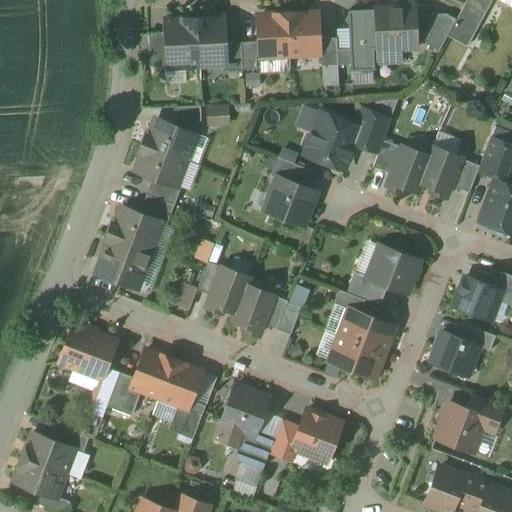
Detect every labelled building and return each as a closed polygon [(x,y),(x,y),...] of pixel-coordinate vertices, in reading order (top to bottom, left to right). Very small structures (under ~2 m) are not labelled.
[(490,0),(464,0),(445,35),(466,46),(490,0)] [(414,7),(375,9),(377,50),(416,48),(414,7)] [(375,9),(347,10),(350,71),(374,70),(373,50),(377,50),(375,9)] [(280,15),(257,16),(259,53),(268,53),(271,56),(289,55),(287,13),(279,14),(280,15)] [(317,13),(295,15),(295,13),(287,13),(289,55),(306,54),(310,51),(319,50),(317,13)] [(204,17),(197,18),(199,65),(226,63),(223,18),(205,19),(204,17)] [(189,20),(164,21),(166,66),(199,65),(197,18),(188,18),(189,20)] [(202,106),(203,126),(227,125),(226,105),(202,106)] [(357,122),(312,105),(291,160),(344,181),(354,155),(376,163),(394,119),(362,108),(357,122)] [(174,120),(172,125),(192,133),(196,121),(200,121),(200,106),(174,107),(174,120)] [(143,144),(185,160),(195,134),(192,133),(172,125),(160,120),(154,122),(149,137),(146,136),(143,144)] [(472,174),(487,180),(472,226),(511,240),(511,181),(509,180),(511,170),(511,141),(488,133),(472,174)] [(378,182),(409,194),(423,154),(388,139),(374,168),(382,172),(378,182)] [(175,185),(185,160),(143,144),(139,153),(142,154),(137,168),(140,173),(152,178),(175,187),(175,185)] [(461,157),(428,145),(414,185),(445,199),(450,188),(463,193),(472,166),(460,162),(461,157)] [(318,190),(272,172),(254,211),(301,229),(318,190)] [(152,178),(146,194),(174,205),(181,188),(175,185),(175,187),(152,178)] [(174,205),(146,194),(139,212),(167,223),(174,205)] [(165,223),(115,206),(102,238),(152,257),(165,223)] [(152,257),(102,239),(88,275),(139,295),(152,257)] [(202,261),(207,242),(197,239),(192,258),(202,261)] [(422,263),(370,242),(353,288),(404,308),(422,263)] [(245,277),(214,265),(198,306),(227,318),(228,317),(241,285),(245,277)] [(456,276),(445,310),(489,326),(498,303),(511,309),(511,279),(490,272),(485,286),(456,276)] [(184,309),(192,286),(179,282),(171,304),(184,309)] [(241,285),(226,324),(258,337),(262,325),(273,329),(282,305),(271,301),(273,297),(241,285)] [(386,356),(396,329),(342,309),(331,336),(386,356)] [(120,335),(69,318),(49,368),(92,383),(82,414),(99,421),(118,368),(109,365),(120,335)] [(484,336),(439,318),(418,368),(464,386),(484,336)] [(386,356),(331,336),(321,364),(375,384),(386,356)] [(137,343),(119,388),(151,401),(169,355),(137,343)] [(203,366),(171,356),(153,403),(185,414),(203,366)] [(270,399),(229,383),(205,443),(232,453),(229,462),(259,474),(281,415),(265,410),(270,399)] [(501,418),(442,395),(425,440),(471,458),(479,437),(492,441),(501,418)] [(294,421),(283,417),(268,460),(286,466),(289,457),(320,470),(337,422),(298,408),(294,421)] [(77,446),(26,428),(15,458),(66,478),(77,446)] [(65,479),(15,461),(6,487),(56,505),(65,479)] [(474,476),(435,462),(417,505),(431,511),(451,511),(453,510),(459,511),(474,476)] [(511,490),(476,476),(461,511),(502,511),(511,490)] [(172,508),(135,495),(129,511),(208,511),(211,506),(178,493),(172,508)]
